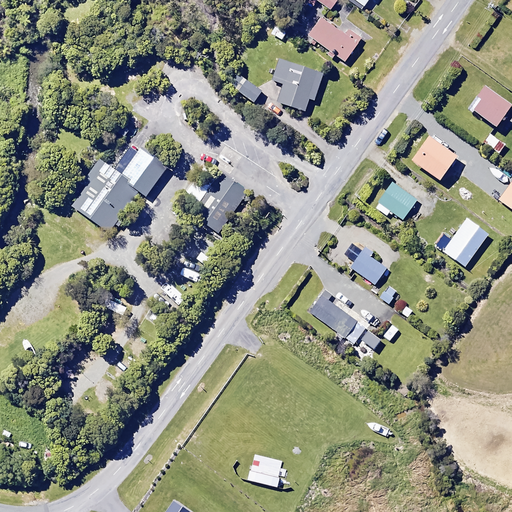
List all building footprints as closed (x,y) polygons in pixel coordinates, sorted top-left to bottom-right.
[(317,0),(330,9),(336,0),(317,0)] [(349,0),(361,9),(367,0),(349,0)] [(346,36),(320,17),(307,36),(345,62),(362,38),(350,30),(346,36)] [(274,18),(266,32),(281,41),(289,27),(274,18)] [(322,74),(279,60),(272,80),(283,84),(277,103),(304,112),(309,99),(314,101),(322,74)] [(261,92),(244,78),(235,90),(252,103),(261,92)] [(511,105),(485,87),(469,109),(497,128),(511,105)] [(505,145),(489,134),(482,143),(499,154),(505,145)] [(442,142),(431,135),(412,161),(440,181),(458,157),(440,145),(442,142)] [(138,189),(146,195),(166,167),(140,148),(121,175),(105,163),(90,183),(88,181),(71,205),(107,231),(138,189)] [(195,176),(185,190),(201,200),(196,208),(222,224),(245,189),(226,177),(225,180),(217,175),(211,186),(195,176)] [(511,182),(499,201),(511,210),(511,182)] [(416,201),(390,183),(376,203),(402,221),(416,201)] [(488,235),(465,219),(442,252),(465,268),(488,235)] [(208,255),(195,247),(190,255),(202,263),(208,255)] [(371,252),(363,247),(349,268),(373,284),(384,267),(368,256),(371,252)] [(384,289),(378,297),(388,305),(394,298),(384,289)] [(335,296),(327,290),(310,313),(353,345),(365,328),(330,302),(335,296)] [(397,329),(388,323),(380,335),(389,341),(397,329)] [(152,343),(142,336),(132,350),(142,357),(152,343)]
